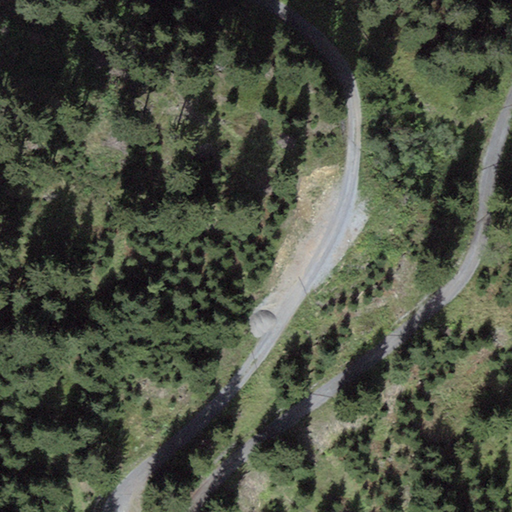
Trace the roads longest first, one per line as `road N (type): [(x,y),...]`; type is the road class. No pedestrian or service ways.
road 1 (track): [(114,511),(252,365),(334,226),(350,179),(352,119),(333,52),(259,0)]
road 2 (track): [(511,117),(491,162),(475,254),(451,290),(224,473),(189,511)]
